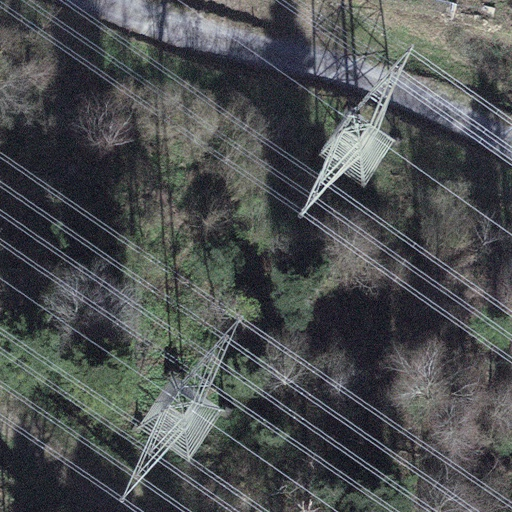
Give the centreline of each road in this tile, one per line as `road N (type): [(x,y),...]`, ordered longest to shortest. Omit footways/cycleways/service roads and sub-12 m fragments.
road 1 (track): [(511,156),(404,96),(101,0)]
road 2 (track): [(0,423),(120,511)]
